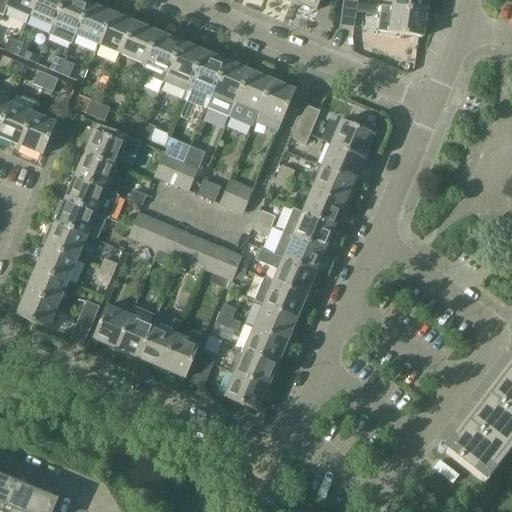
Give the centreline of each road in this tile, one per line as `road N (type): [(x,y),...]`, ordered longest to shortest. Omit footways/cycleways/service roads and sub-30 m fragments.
road 1 (residential): [(280,460),(435,108)]
road 2 (residential): [(280,460),(0,341)]
road 3 (residential): [(435,108),(177,0)]
road 4 (residential): [(102,511),(91,493),(0,455)]
